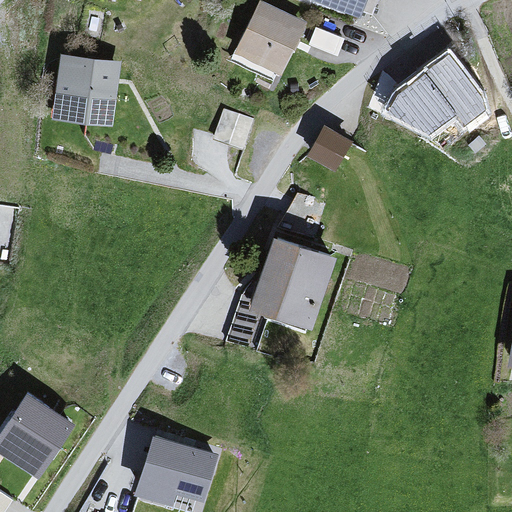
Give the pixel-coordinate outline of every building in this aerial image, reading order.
[(306,0),(357,23),(367,0),(306,0)] [(267,4),(246,55),(293,74),(314,23),(267,4)] [(340,50),(345,34),(319,25),(313,40),(340,50)] [(482,95),(448,55),(426,74),(397,95),(386,115),(429,136),(455,118),(463,127),(486,110),(482,95)] [(125,61),(70,56),(64,121),(119,126),(125,61)] [(252,120),(224,110),(214,138),(243,148),(252,120)] [(352,144),(325,129),(309,157),(336,172),(352,144)] [(341,257),(284,238),(261,307),(318,326),(341,257)] [(39,401),(0,453),(0,490),(27,510),(84,433),(39,401)] [(206,511),(222,455),(159,437),(143,497),(199,511),(206,511)]
